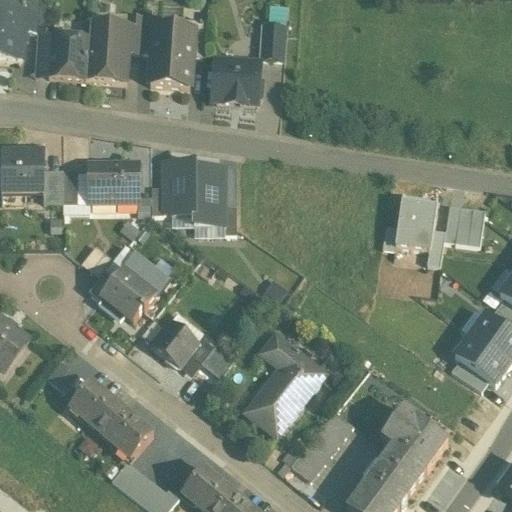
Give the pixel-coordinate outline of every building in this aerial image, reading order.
[(39,7),(18,5),(18,15),(24,16),(23,38),(37,39),(37,35),(39,7)] [(18,15),(0,13),(0,62),(21,64),(23,38),(24,16),(18,15)] [(142,21),(129,20),(128,32),(129,32),(128,56),(140,56),(141,33),(142,21)] [(206,25),(186,24),(186,36),(192,37),(191,59),(203,60),(206,25)] [(128,32),(90,29),(88,45),(86,84),(125,87),(128,56),(129,32),(128,32)] [(286,33),(260,31),(258,63),(284,65),(286,33)] [(153,34),(141,33),(140,56),(152,57),(153,34)] [(186,36),(153,34),(152,57),(150,88),(188,91),(191,59),(192,37),(186,36)] [(52,36),(37,35),(37,39),(35,65),(49,66),(50,42),(52,42),(52,36)] [(88,45),(80,44),(76,38),(70,38),(65,43),(52,42),(50,42),(49,66),(48,82),(86,85),(86,84),(88,45)] [(258,71),(231,69),(231,66),(214,65),(213,82),(215,82),(214,107),(255,110),(255,102),(259,103),(261,86),(257,85),(258,71)] [(43,153),(0,153),(0,201),(43,201),(43,176),(43,153)] [(138,166),(87,166),(88,207),(138,207),(138,166)] [(173,222),(196,221),(196,172),(196,167),(162,167),(162,192),(163,215),(173,222)] [(196,172),(197,232),(225,232),(225,212),(224,172),(196,172)] [(62,176),(43,176),(43,201),(43,208),(62,208),(62,176)] [(76,208),(76,176),(62,176),(62,208),(76,208)] [(151,192),(152,220),(163,220),(163,215),(162,192),(151,192)] [(437,204),(402,198),(397,231),(394,250),(396,250),(428,255),(430,255),(433,234),(437,204)] [(445,236),(443,244),(480,250),(485,216),(449,210),(445,236)] [(237,212),(225,212),(225,232),(225,239),(237,239),(237,212)] [(397,231),(385,230),(382,252),(395,254),(396,250),(394,250),(397,231)] [(445,236),(433,234),(430,255),(428,255),(426,268),(439,270),(443,244),(445,236)] [(81,270),(100,284),(104,279),(115,266),(96,251),(81,270)] [(114,287),(100,306),(118,321),(121,318),(135,329),(144,317),(146,319),(157,305),(122,277),(114,287)] [(100,284),(89,298),(100,306),(114,287),(104,279),(100,284)] [(511,283),(501,298),(506,302),(511,305),(511,283)] [(511,322),(511,305),(506,302),(498,312),(511,322)] [(511,322),(498,312),(491,322),(511,337),(511,322)] [(486,318),(471,339),(511,369),(511,366),(511,337),(491,322),(486,318)] [(0,371),(24,341),(0,321),(0,371)] [(165,333),(154,324),(140,341),(152,350),(165,333)] [(198,349),(170,327),(152,350),(150,352),(178,375),(189,361),(198,349)] [(495,390),(511,369),(471,339),(455,360),(460,364),(489,385),(495,390)] [(204,340),(198,349),(189,361),(201,371),(217,350),(204,340)] [(282,377),(248,420),(276,443),(323,384),(276,346),(263,362),(282,377)] [(217,350),(201,371),(220,385),(236,365),(217,350)] [(61,364),(48,381),(67,396),(80,379),(61,364)] [(481,396),(489,385),(460,364),(452,375),(481,396)] [(152,441),(89,388),(67,415),(130,467),(152,441)] [(417,427),(406,419),(398,430),(393,426),(381,444),(393,452),(426,476),(447,448),(431,437),(432,435),(418,426),(417,427)] [(326,427),(290,473),(309,488),(345,443),(326,427)] [(393,452),(349,511),(401,511),(407,504),(406,504),(426,476),(393,452)] [(173,511),(175,509),(125,469),(110,487),(141,511),(173,511)] [(511,471),(497,492),(511,503),(511,471)] [(245,511),(201,475),(180,501),(192,511),(245,511)]
